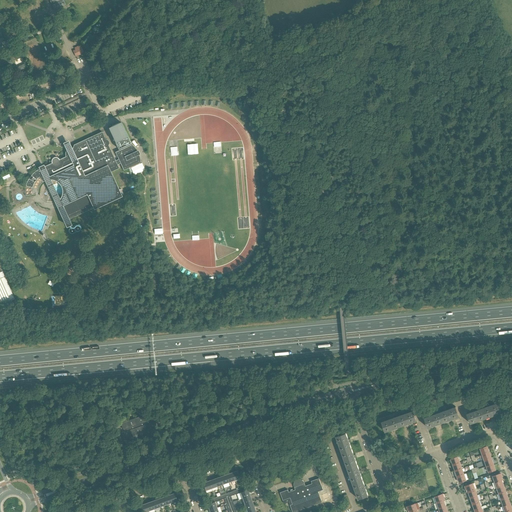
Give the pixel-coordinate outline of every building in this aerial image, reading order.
[(61,1),(63,0),(50,0),(54,9),(63,6),(61,1)] [(84,53),(82,49),(80,45),(74,48),(75,49),(72,51),(75,57),(84,53)] [(109,129),(118,149),(131,143),(122,123),(120,123),(119,123),(118,123),(116,124),(114,125),(112,126),(111,127),(110,128),(109,129)] [(110,149),(109,146),(108,145),(109,145),(109,144),(109,143),(109,142),(109,141),(108,140),(107,139),(106,139),(105,137),(104,135),(103,134),(102,133),(102,132),(101,132),(94,136),(92,137),(75,144),(74,145),(73,148),(72,148),(71,148),(70,148),(70,146),(69,145),(68,143),(66,145),(65,145),(66,146),(66,147),(68,149),(67,150),(66,151),(66,152),(66,153),(65,154),(65,155),(65,156),(66,157),(59,160),(59,159),(58,158),(57,158),(56,157),(55,157),(55,158),(54,158),(53,158),(53,159),(52,159),(52,160),(52,161),(52,162),(52,163),(44,167),(40,168),(37,170),(34,172),(32,174),(30,176),(29,178),(28,180),(27,181),(27,183),(26,186),(32,187),(33,184),(35,181),(37,179),(39,177),(40,178),(43,182),(44,181),(45,181),(47,180),(48,180),(49,180),(51,180),(52,180),(53,180),(55,180),(56,181),(57,182),(59,183),(60,184),(60,185),(61,186),(62,187),(62,188),(62,190),(62,191),(62,192),(62,194),(62,195),(62,196),(61,198),(60,199),(59,200),(58,201),(57,202),(56,202),(55,203),(56,203),(58,207),(58,209),(64,222),(66,226),(70,224),(68,220),(92,209),(93,208),(99,205),(104,203),(118,196),(121,195),(111,172),(119,168),(117,165),(118,164),(120,163),(124,170),(128,168),(131,167),(140,163),(140,160),(140,157),(139,154),(138,155),(137,155),(136,155),(135,152),(137,151),(136,149),(135,147),(134,146),(133,145),(132,144),(122,149),(121,149),(119,150),(115,152),(117,156),(119,159),(116,160),(116,161),(113,156),(113,155),(110,149)] [(0,305),(15,299),(0,265),(0,305)] [(482,408),(486,418),(502,412),(498,403),(491,405),(491,403),(488,404),(489,406),(482,408)] [(440,412),(443,422),(459,416),(456,407),(449,409),(449,407),(446,408),(447,410),(440,412)] [(470,424),(486,418),(482,408),(476,410),(475,409),(473,410),(473,411),(466,414),(470,424)] [(397,416),(401,426),(417,420),(413,411),(406,413),(406,411),(403,412),(404,414),(397,416)] [(154,421),(153,419),(154,418),(152,412),(121,423),(123,429),(124,429),(125,431),(122,433),(126,446),(132,444),(131,440),(134,439),(133,439),(138,437),(137,434),(157,427),(155,421),(154,421)] [(428,427),(443,422),(440,412),(434,414),(433,413),(430,414),(431,415),(424,418),(428,427)] [(385,432),(401,426),(397,416),(391,418),(390,417),(388,418),(388,419),(381,422),(385,432)] [(342,452),(352,449),(349,442),(351,442),(350,440),(350,439),(348,439),(346,433),(336,436),(342,452)] [(483,454),(489,452),(489,451),(490,451),(489,449),(488,449),(487,446),(480,448),(483,454)] [(347,468),(357,464),(355,458),(356,457),(356,456),(356,455),(354,455),(352,449),(342,452),(347,468)] [(485,460),(491,458),(489,452),(483,454),(485,460)] [(453,465),(460,463),(458,456),(451,459),(453,465)] [(491,458),(485,460),(487,466),(493,464),(491,458)] [(455,471),(462,468),(460,463),(453,465),(455,471)] [(353,483),(363,480),(361,473),(362,473),(362,472),(361,470),(360,471),(357,464),(347,468),(353,483)] [(493,464),(487,466),(489,472),(495,470),(493,464)] [(462,468),(455,471),(458,477),(464,474),(462,468)] [(232,473),(234,480),(240,478),(238,471),(232,473)] [(228,482),(234,480),(232,473),(226,475),(228,482)] [(495,482),(503,479),(501,473),(493,476),(495,482)] [(464,474),(458,477),(460,483),(466,480),(464,474)] [(223,484),(228,482),(226,475),(220,477),(223,484)] [(215,479),(217,486),(223,484),(220,477),(215,479)] [(280,492),(283,500),(284,504),(289,502),(292,511),(294,511),(322,502),(319,491),(323,490),(319,478),(316,480),(312,481),(311,481),(312,483),(306,486),(305,483),(304,482),(304,481),(303,480),(302,480),(301,479),(300,479),(299,479),(298,479),(297,480),(296,480),(295,481),(294,482),(294,483),(294,484),(294,485),(294,486),(295,486),(295,487),(296,490),(289,492),(288,489),(288,490),(281,492),(280,492)] [(209,481),(211,488),(217,486),(215,479),(209,481)] [(497,488),(504,485),(502,480),(503,479),(495,482),(497,488)] [(363,480),(353,483),(358,499),(369,496),(366,489),(368,488),(367,487),(367,486),(365,486),(363,480)] [(206,490),(211,488),(209,481),(203,483),(206,490)] [(467,492),(475,489),(473,483),(465,486),(467,492)] [(504,485),(497,488),(499,494),(506,491),(504,485)] [(470,497),(477,495),(475,489),(467,492),(468,492),(470,497)] [(243,498),(250,496),(248,490),(241,492),(243,498)] [(501,499),(508,497),(507,494),(508,494),(507,492),(506,492),(506,491),(499,494),(501,499)] [(169,495),(172,502),(177,500),(175,493),(169,495)] [(437,503),(445,500),(443,494),(435,497),(437,503)] [(163,497),(166,504),(172,502),(169,495),(163,497)] [(477,495),(470,497),(472,503),(479,501),(477,495)] [(250,496),(243,498),(245,504),(252,501),(250,496)] [(160,506),(166,504),(163,497),(157,499),(160,506)] [(508,497),(501,499),(503,505),(510,503),(508,497)] [(152,501),(154,508),(160,506),(157,499),(152,501)] [(439,508),(446,506),(444,500),(445,500),(437,503),(439,508)] [(481,507),(483,506),(481,500),(479,501),(472,503),(475,509),(481,507)] [(146,503),(148,511),(154,508),(152,501),(146,503)] [(247,510),(254,507),(252,501),(245,504),(247,510)] [(210,511),(217,508),(215,502),(207,504),(210,511)] [(142,511),(144,511),(148,511),(146,503),(140,505),(142,511)] [(506,511),(511,509),(510,503),(503,505),(506,511)]
